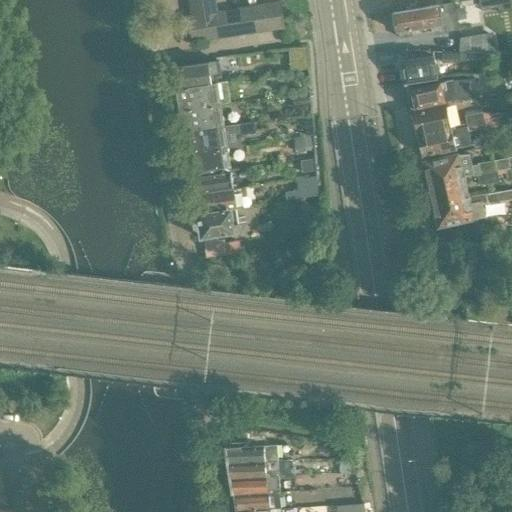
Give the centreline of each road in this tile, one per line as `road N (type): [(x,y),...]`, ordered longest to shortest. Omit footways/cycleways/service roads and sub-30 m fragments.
road 1 (secondary): [(409,511),(329,0)]
road 2 (residential): [(177,22),(152,58),(182,257)]
road 3 (residential): [(177,22),(181,53),(272,38)]
